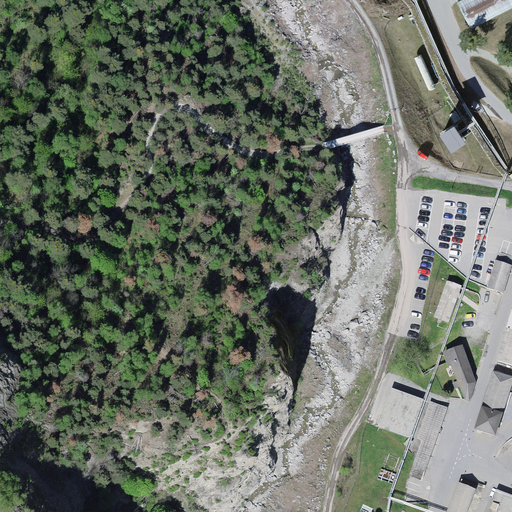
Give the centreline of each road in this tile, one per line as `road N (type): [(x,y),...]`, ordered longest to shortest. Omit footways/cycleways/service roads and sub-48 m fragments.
road 1 (track): [(397,129),(263,156),(219,141),(186,110),(170,109),(155,118),(148,137),(153,174),(96,231),(76,239),(0,224)]
road 2 (track): [(403,162),(403,284),(324,511)]
road 3 (track): [(348,0),(376,44),(397,129)]
